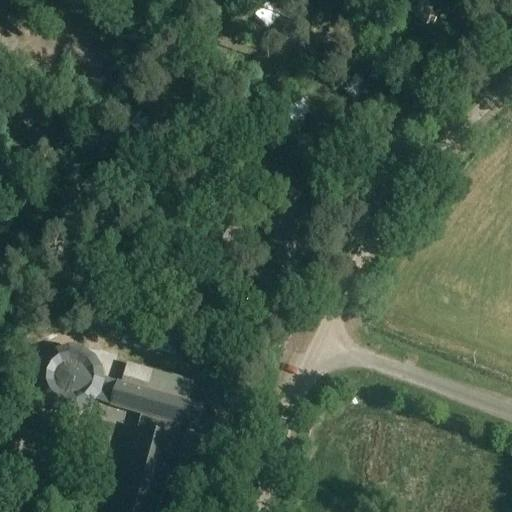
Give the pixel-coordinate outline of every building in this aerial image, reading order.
[(408,0),(405,6),(428,16),(435,0),(408,0)] [(223,265),(239,234),(249,214),(234,206),(230,215),(219,209),(213,221),(217,223),(201,253),(223,265)] [(320,225),(294,210),(278,235),(264,258),(290,274),(320,225)] [(149,349),(175,356),(177,345),(151,339),(149,349)] [(36,378),(36,384),(36,390),(38,395),(40,400),(43,405),(47,409),(51,412),(56,415),(61,417),(67,418),(72,418),(78,417),(83,415),(88,412),(92,409),(96,405),(99,400),(101,395),(103,390),(103,384),(103,378),(101,372),(99,367),(95,362),(91,358),(86,355),(81,352),(75,351),(69,350),(64,351),(58,352),(53,355),(48,358),(44,362),(40,367),(38,372),(36,378)] [(123,361),(117,384),(186,404),(192,381),(123,361)] [(110,407),(140,416),(141,416),(181,428),(198,433),(205,409),(186,404),(117,384),(110,407)] [(157,511),(177,443),(136,431),(113,511),(157,511)] [(202,466),(207,450),(183,443),(179,459),(202,466)]
